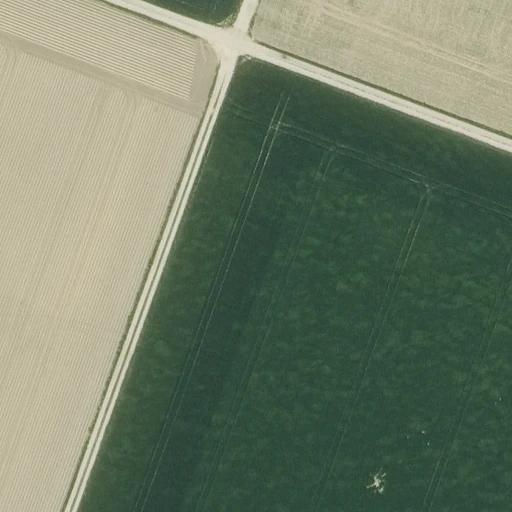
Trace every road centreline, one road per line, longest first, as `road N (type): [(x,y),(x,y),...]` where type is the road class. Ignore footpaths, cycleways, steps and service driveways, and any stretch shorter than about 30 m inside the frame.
road 1 (track): [(249,0),(70,511)]
road 2 (track): [(511,149),(111,0)]
